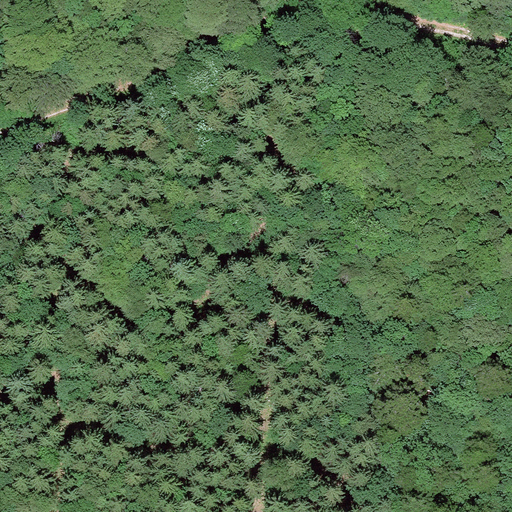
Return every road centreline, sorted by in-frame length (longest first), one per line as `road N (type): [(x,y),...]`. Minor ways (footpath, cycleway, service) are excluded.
road 1 (track): [(330,0),(0,146)]
road 2 (track): [(511,45),(332,0)]
